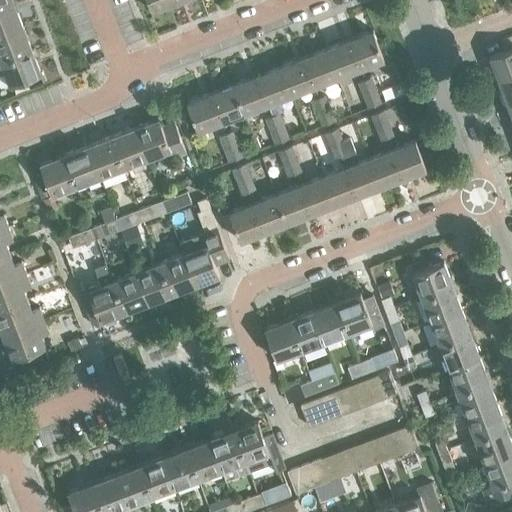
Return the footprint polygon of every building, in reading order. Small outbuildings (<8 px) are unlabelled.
[(147,0),(152,10),(176,1),(175,0),(147,0)] [(0,34),(23,25),(14,2),(0,7),(0,34)] [(0,58),(1,61),(32,49),(23,25),(0,34),(0,58)] [(350,38),(361,66),(384,57),(373,28),(350,38)] [(337,75),(361,66),(350,38),(327,47),(337,75)] [(511,46),(490,55),(499,78),(511,73),(511,46)] [(314,84),(337,75),(327,47),(303,56),(314,84)] [(32,49),(1,61),(0,61),(0,74),(6,73),(10,85),(41,73),(32,49)] [(290,94),(314,84),(303,56),(279,65),(290,94)] [(268,102),(290,94),(279,65),(257,74),(268,102)] [(511,73),(499,78),(503,89),(499,90),(504,102),(508,101),(511,99),(511,73)] [(245,111),(268,102),(257,74),(234,83),(245,111)] [(363,94),(376,89),(371,76),(358,81),(363,94)] [(220,121),(245,111),(234,83),(209,92),(220,121)] [(376,89),(363,94),(368,107),(381,102),(376,89)] [(197,130),(220,121),(209,92),(186,101),(197,130)] [(311,99),(316,112),(330,107),(325,94),(311,99)] [(321,125),(328,122),(335,119),(330,107),(316,112),(321,125)] [(376,127),(383,124),(389,122),(384,109),(371,113),(376,127)] [(269,130),(277,127),(285,124),(280,112),(264,117),(269,130)] [(135,126),(146,157),(169,148),(173,157),(187,152),(174,119),(161,124),(158,117),(135,126)] [(380,140),(388,137),(393,135),(389,122),(383,124),(376,127),(380,140)] [(274,144),(282,141),(290,138),(285,124),(277,127),(269,130),(274,144)] [(123,166),(146,157),(135,126),(111,135),(123,166)] [(329,144),(342,139),(338,127),(325,132),(329,144)] [(225,147),(238,142),(233,129),(220,134),(225,147)] [(99,175),(123,166),(111,135),(87,144),(99,175)] [(342,139),(329,144),(336,162),(357,154),(350,136),(342,139)] [(392,148),(403,176),(427,167),(416,138),(392,148)] [(238,142),(225,147),(230,160),(243,155),(238,142)] [(63,153),(75,184),(99,175),(87,144),(63,153)] [(277,150),(282,163),(297,158),(292,144),(277,150)] [(378,186),(403,176),(392,148),(368,157),(378,186)] [(52,193),(75,184),(63,153),(40,162),(52,193)] [(349,157),(343,159),(345,166),(356,194),(378,186),(368,157),(352,163),(349,157)] [(287,176),(295,173),(302,171),(297,158),(282,163),(287,176)] [(237,181),(244,178),(251,175),(245,162),(232,167),(237,181)] [(332,204),(356,194),(345,166),(321,175),(332,204)] [(243,194),(249,191),(256,189),(251,175),(244,178),(237,181),(243,194)] [(309,212),(332,204),(321,175),(298,184),(309,212)] [(286,221),(309,212),(298,184),(276,193),(286,221)] [(174,195),(179,205),(190,201),(186,190),(174,195)] [(253,202),(264,230),(286,221),(276,193),(253,202)] [(167,210),(179,205),(174,195),(163,199),(167,210)] [(155,215),(167,210),(163,199),(151,204),(155,215)] [(240,240),(264,230),(253,202),(229,211),(240,240)] [(111,204),(99,209),(104,222),(108,233),(120,228),(116,218),(111,204)] [(143,219),(155,215),(151,204),(139,209),(143,219)] [(132,224),(143,219),(139,209),(128,213),(132,224)] [(0,225),(8,222),(4,212),(0,213),(0,225)] [(120,228),(132,224),(128,213),(116,218),(120,228)] [(0,252),(10,249),(6,239),(14,236),(8,222),(0,225),(0,252)] [(96,237),(108,233),(104,222),(91,227),(96,237)] [(193,235),(179,241),(183,252),(195,283),(218,274),(214,263),(230,257),(218,226),(193,235)] [(84,242),(96,237),(91,227),(80,231),(84,242)] [(72,246),(84,242),(80,231),(68,236),(72,246)] [(0,277),(26,267),(22,258),(14,261),(10,249),(0,252),(0,277)] [(171,292),(195,283),(183,252),(159,261),(171,292)] [(422,296),(453,284),(443,259),(412,271),(422,296)] [(136,270),(148,301),(171,292),(159,261),(136,270)] [(112,279),(113,279),(106,262),(95,267),(100,281),(87,286),(100,319),(124,310),(112,279)] [(0,277),(0,305),(27,295),(24,286),(32,283),(26,267),(0,277)] [(112,279),(124,310),(148,301),(136,270),(113,279),(112,279)] [(382,296),(393,292),(389,281),(378,285),(382,296)] [(431,320),(462,308),(453,284),(422,296),(431,320)] [(335,300),(347,331),(371,322),(373,328),(385,324),(373,294),(363,297),(360,291),(335,300)] [(0,326),(2,332),(44,316),(40,305),(32,308),(27,295),(0,305),(0,326)] [(386,310),(395,306),(390,295),(381,298),(386,310)] [(324,340),(347,331),(335,300),(313,309),(324,340)] [(395,306),(386,310),(390,321),(399,318),(395,306)] [(439,343),(471,331),(462,308),(431,320),(439,343)] [(300,349),(324,340),(313,309),(288,318),(300,349)] [(44,316),(2,332),(12,358),(14,357),(19,370),(49,358),(44,345),(46,345),(42,334),(50,331),(44,316)] [(276,358),(300,349),(288,318),(264,327),(276,358)] [(448,366),(480,355),(471,331),(439,343),(448,366)] [(403,356),(412,353),(408,342),(399,345),(403,356)] [(412,353),(403,356),(408,368),(417,365),(412,353)] [(457,390),(489,378),(480,355),(448,366),(457,390)] [(359,361),(363,373),(375,368),(371,357),(359,361)] [(352,377),(363,373),(359,361),(348,365),(352,377)] [(378,372),(387,395),(398,390),(389,368),(378,372)] [(323,375),(328,386),(339,382),(335,370),(323,375)] [(375,399),(387,395),(378,372),(367,377),(375,399)] [(311,379),(315,391),(328,386),(323,375),(311,379)] [(364,403),(375,399),(367,377),(356,381),(364,403)] [(466,413),(498,401),(489,378),(457,390),(466,413)] [(305,395),(315,391),(311,379),(300,383),(305,395)] [(353,408),(364,403),(356,381),(344,385),(353,408)] [(300,383),(286,389),(290,400),(305,395),(300,383)] [(342,412),(353,408),(344,385),(333,390),(342,412)] [(421,404),(430,400),(426,389),(416,392),(421,404)] [(331,416),(342,412),(333,390),(322,394),(331,416)] [(319,420),(331,416),(322,394),(311,398),(319,420)] [(308,425),(319,420),(311,398),(300,402),(308,425)] [(430,400),(421,404),(425,416),(435,412),(430,400)] [(475,437),(506,425),(498,401),(466,413),(475,437)] [(257,420),(234,429),(245,460),(249,471),(273,462),(275,469),(279,468),(286,465),(273,430),(263,434),(257,420)] [(399,427),(407,449),(418,445),(410,423),(399,427)] [(484,461),(511,450),(511,439),(506,425),(475,437),(484,461)] [(396,453),(407,449),(399,427),(387,431),(396,453)] [(234,429),(210,437),(222,468),(236,463),(240,475),(249,471),(245,460),(234,429)] [(385,457),(396,453),(387,431),(376,436),(385,457)] [(373,462),(385,457),(376,436),(365,440),(373,462)] [(435,440),(439,451),(448,447),(444,436),(435,440)] [(197,478),(222,468),(210,437),(186,447),(197,478)] [(362,466),(373,462),(365,440),(353,444),(362,466)] [(343,448),(351,470),(362,466),(353,444),(343,448)] [(174,487),(197,478),(186,447),(162,455),(174,487)] [(439,451),(443,463),(452,459),(448,447),(439,451)] [(340,474),(351,470),(343,448),(332,453),(340,474)] [(511,450),(484,461),(493,484),(483,488),(487,501),(511,491),(511,450)] [(329,479),(340,474),(332,453),(320,457),(329,479)] [(151,495),(174,487),(162,455),(139,464),(151,495)] [(318,483),(329,479),(320,457),(309,461),(318,483)] [(298,466),(306,487),(318,483),(309,461),(298,466)] [(128,504),(151,495),(139,464),(116,473),(128,504)] [(295,492),(296,491),(306,487),(298,466),(287,470),(295,492)] [(103,511),(106,511),(128,504),(116,473),(92,482),(103,511)] [(395,501),(399,511),(441,511),(443,511),(431,479),(416,485),(419,493),(395,501)] [(332,494),(327,481),(314,485),(319,499),(332,494)] [(103,511),(92,482),(68,491),(72,502),(63,506),(65,511),(103,511)] [(250,496),(254,508),(266,503),(262,492),(250,496)] [(241,511),(242,511),(254,508),(250,496),(238,501),(241,511)] [(465,511),(466,511),(477,511),(481,504),(468,500),(465,511)] [(226,505),(228,511),(241,511),(238,501),(226,505)] [(370,511),(399,511),(395,501),(370,511)]
